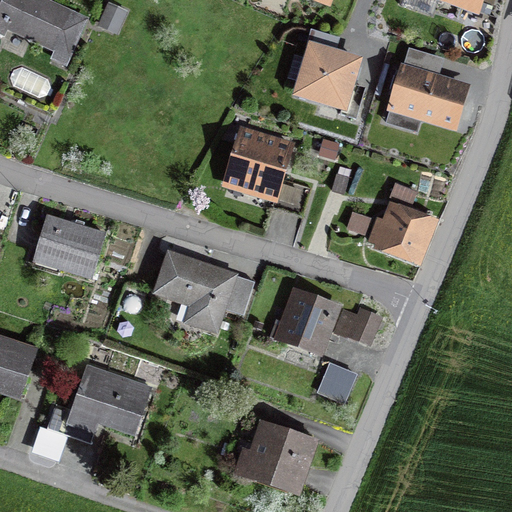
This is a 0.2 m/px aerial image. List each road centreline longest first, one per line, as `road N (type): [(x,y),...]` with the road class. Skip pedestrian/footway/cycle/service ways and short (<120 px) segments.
road 1 (residential): [(0,167),(421,303)]
road 2 (residential): [(421,303),(493,115),(511,32)]
road 3 (residential): [(333,511),(421,303)]
road 4 (residential): [(0,465),(145,511)]
